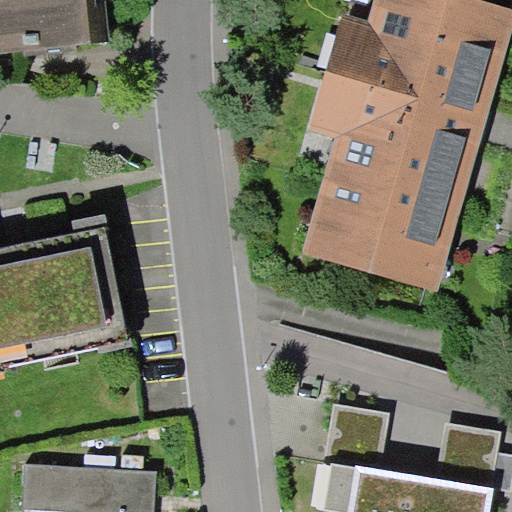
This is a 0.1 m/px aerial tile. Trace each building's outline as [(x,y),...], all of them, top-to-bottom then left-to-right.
[(0,0),(0,69),(98,59),(93,12),(102,11),(101,0),(0,0)] [(333,32),(304,136),(336,145),(302,262),(425,297),(444,229),(482,94),(501,27),(405,0),(376,0),(365,41),(333,32)] [(0,259),(0,374),(117,350),(93,240),(0,259)] [(470,511),(484,441),(390,423),(384,456),(355,450),(343,511),(470,511)] [(15,511),(145,511),(147,483),(18,475),(15,511)]
